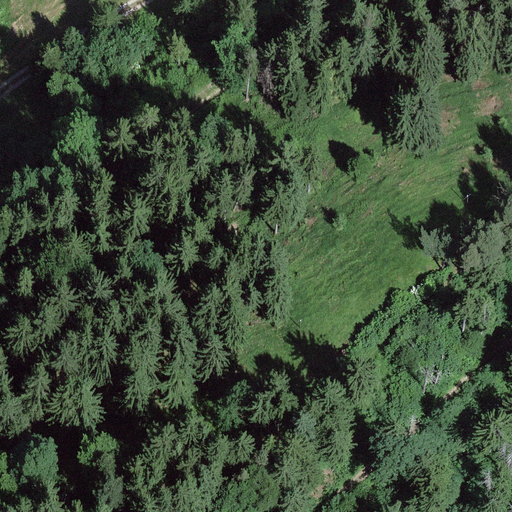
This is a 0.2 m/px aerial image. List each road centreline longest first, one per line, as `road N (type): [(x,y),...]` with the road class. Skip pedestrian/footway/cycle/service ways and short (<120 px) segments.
road 1 (track): [(511,340),(321,511)]
road 2 (track): [(151,0),(43,67),(0,78)]
